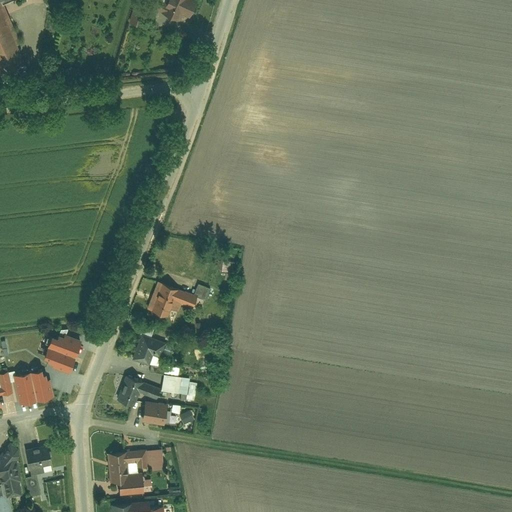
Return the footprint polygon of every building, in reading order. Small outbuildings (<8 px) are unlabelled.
[(154,0),(151,7),(175,20),(179,14),(184,17),(192,0),(154,0)] [(134,24),(143,25),(145,9),(135,8),(134,24)] [(0,74),(23,64),(0,16),(0,74)] [(194,293),(156,280),(146,308),(169,316),(174,303),(189,308),(194,293)] [(155,339),(135,332),(126,358),(146,365),(155,339)] [(48,346),(74,356),(80,341),(65,335),(64,337),(58,335),(57,339),(52,337),(48,346)] [(167,354),(170,346),(164,344),(161,353),(167,354)] [(53,365),(69,371),(74,356),(48,346),(45,355),(50,357),(49,360),(54,362),(53,365)] [(163,373),(174,374),(175,366),(164,365),(163,373)] [(40,369),(30,371),(36,398),(51,395),(48,379),(46,380),(44,374),(41,375),(40,369)] [(36,398),(30,371),(14,375),(20,402),(36,398)] [(141,381),(121,373),(112,397),(131,405),(141,381)] [(162,373),(160,389),(181,392),(180,398),(194,400),(197,382),(189,381),(189,377),(162,373)] [(163,402),(140,399),(138,422),(161,424),(163,402)] [(189,409),(178,414),(182,423),(193,419),(189,409)] [(0,444),(0,494),(18,493),(13,442),(1,443),(0,444)] [(44,443),(22,448),(26,469),(48,464),(44,443)] [(162,447),(141,448),(143,469),(163,468),(162,447)] [(125,450),(102,452),(104,481),(113,481),(114,492),(137,490),(135,471),(127,472),(125,450)] [(25,476),(28,494),(38,493),(36,474),(25,476)] [(166,511),(166,497),(136,500),(136,511),(166,511)] [(136,511),(136,500),(106,503),(106,511),(136,511)]
